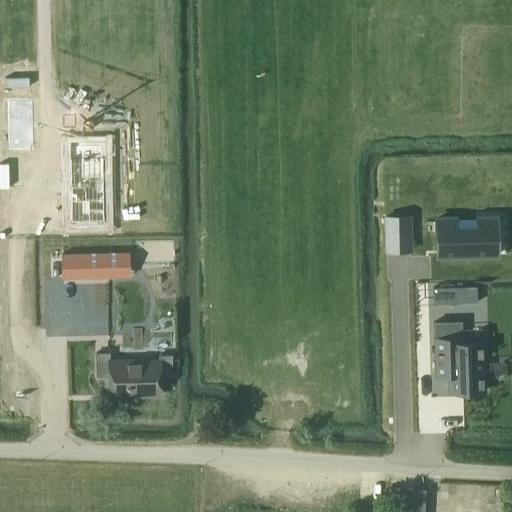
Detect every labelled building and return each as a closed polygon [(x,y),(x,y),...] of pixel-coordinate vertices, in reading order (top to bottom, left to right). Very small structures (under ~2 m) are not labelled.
[(33,99),(6,99),(7,152),(34,152),(33,99)] [(103,145),(68,146),(69,223),(104,223),(103,145)] [(408,216),(385,217),(386,234),(409,233),(408,216)] [(437,219),(436,219),(437,246),(438,246),(438,250),(444,250),(445,257),(495,256),(496,255),(495,228),(476,229),(476,218),(456,218),(437,218),(437,219)] [(128,265),(127,252),(61,254),(62,279),(108,277),(108,274),(108,266),(113,266),(128,265)] [(450,288),(432,288),(433,304),(451,303),(450,288)] [(448,376),(449,393),(484,392),(482,342),(461,343),(460,322),(433,322),(435,376),(448,376)] [(107,378),(108,397),(160,396),(160,376),(172,376),(171,356),(158,356),(158,361),(109,362),(109,354),(94,354),(94,378),(107,378)] [(387,489),(387,501),(399,502),(400,489),(387,489)]
